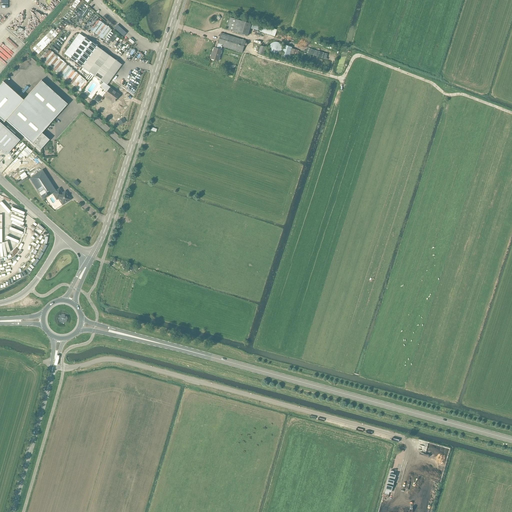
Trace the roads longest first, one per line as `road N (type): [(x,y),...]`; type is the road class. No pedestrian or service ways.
road 1 (primary): [(511,439),(81,324)]
road 2 (tertiary): [(90,257),(179,0)]
road 3 (tertiary): [(12,511),(58,338)]
